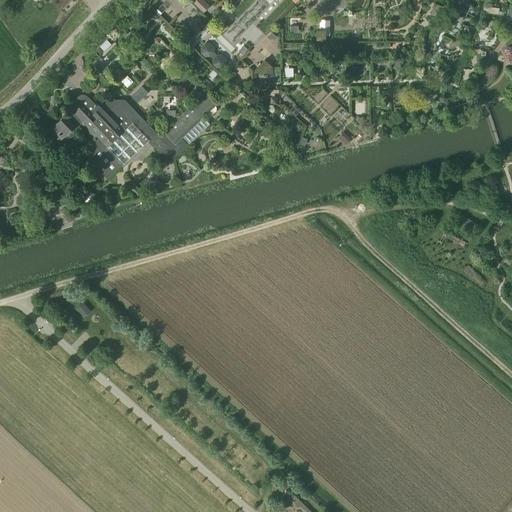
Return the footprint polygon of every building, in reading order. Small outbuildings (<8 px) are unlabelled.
[(444,8),(435,5),(432,14),(441,17),(444,8)] [(330,19),(320,20),(320,28),(316,28),(316,41),(326,40),(325,35),(330,35),(330,19)] [(213,34),(215,31),(215,28),(213,25),(209,25),(207,28),(207,31),(209,34),(213,34)] [(107,37),(97,46),(105,53),(114,45),(107,37)] [(205,42),(201,46),(201,52),(205,56),(211,55),(213,57),(213,63),(217,67),(222,67),(226,63),(226,57),(222,53),(217,53),(215,51),(214,46),(210,42),(205,42)] [(243,42),(239,42),(237,45),(237,49),(240,51),(243,51),(246,48),(246,45),(243,42)] [(273,67),(265,59),(254,70),(254,73),(272,73),(273,67)] [(293,67),(285,67),(285,75),(293,75),(293,67)] [(128,77),(123,82),(127,86),(132,81),(128,77)] [(142,84),(132,95),(138,101),(148,91),(142,84)] [(102,173),(107,178),(121,165),(123,166),(148,141),(159,153),(161,155),(162,155),(164,156),(165,157),(167,157),(168,157),(170,157),(173,157),(174,157),(175,156),(177,155),(179,154),(188,146),(185,143),(181,138),(182,137),(184,139),(204,120),(202,118),(205,115),(207,117),(211,117),(216,111),(216,108),(215,106),(216,105),(214,103),(206,94),(160,138),(149,127),(124,101),(109,99),(101,106),(100,105),(98,104),(95,105),(88,97),(87,96),(85,96),(84,95),(83,95),(82,96),(81,96),(80,96),(78,98),(77,99),(77,100),(77,101),(76,102),(76,104),(77,105),(78,107),(72,112),(73,113),(67,119),(64,115),(53,126),(63,137),(74,126),(76,128),(81,122),(95,136),(93,138),(92,173),(102,173)] [(342,131),(337,137),(346,145),(351,139),(342,131)] [(358,133),(353,139),(356,142),(362,136),(358,133)] [(141,191),(132,182),(127,186),(136,196),(141,191)] [(97,200),(96,193),(90,191),(85,195),(86,202),(92,204),(97,200)] [(479,225),(460,215),(454,225),(473,235),(479,225)] [(83,302),(77,308),(81,313),(88,308),(83,302)]
